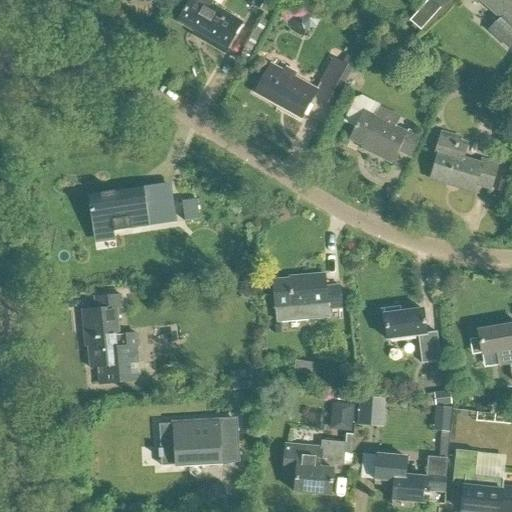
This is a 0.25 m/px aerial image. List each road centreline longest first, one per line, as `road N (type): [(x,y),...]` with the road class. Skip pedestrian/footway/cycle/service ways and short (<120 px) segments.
road 1 (residential): [(511,259),(413,244),(351,218),(110,72),(0,65)]
road 2 (residential): [(27,511),(0,295)]
